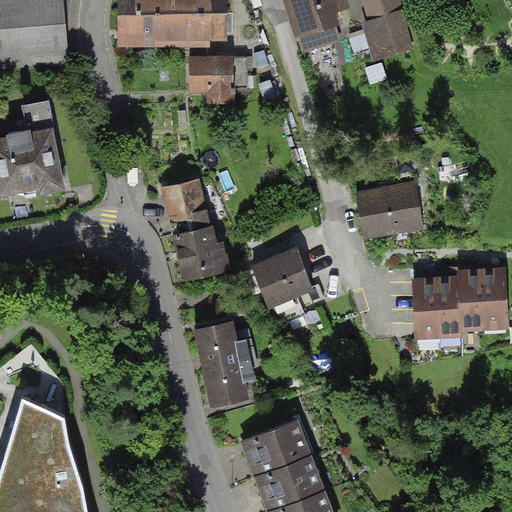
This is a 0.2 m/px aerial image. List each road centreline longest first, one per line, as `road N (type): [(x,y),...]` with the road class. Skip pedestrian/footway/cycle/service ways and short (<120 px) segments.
road 1 (residential): [(223,511),(153,269),(132,233),(78,227),(0,243)]
road 2 (residential): [(264,0),(374,309)]
